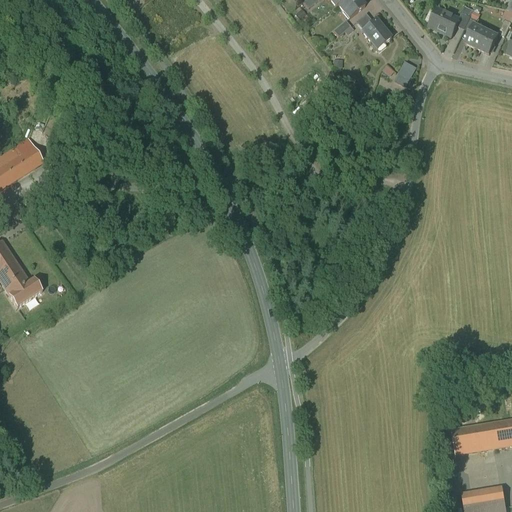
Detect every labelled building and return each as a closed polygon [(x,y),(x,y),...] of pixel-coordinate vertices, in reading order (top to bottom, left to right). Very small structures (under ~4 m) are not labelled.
[(321,0),(308,0),(303,5),(308,11),(322,1),(321,0)] [(328,0),(336,9),(338,7),(347,0),(328,0)] [(347,0),(338,7),(349,21),(365,9),(357,0),(347,0)] [(459,22),(437,12),(429,29),(451,40),(457,29),(460,22),(459,22)] [(471,20),(462,16),(459,22),(460,22),(457,29),(465,33),(471,20)] [(363,33),(373,25),(366,17),(356,25),(363,33)] [(505,22),(498,37),(505,40),(511,26),(505,22)] [(346,23),(333,33),(339,39),(351,29),(346,23)] [(363,33),(362,34),(377,53),(391,41),(376,23),(373,25),(363,33)] [(498,40),(474,28),(465,46),(476,52),(476,51),(489,57),(498,40)] [(416,71),(405,65),(399,76),(410,83),(416,71)] [(78,104),(68,100),(65,108),(75,111),(78,104)] [(0,159),(0,192),(44,165),(28,141),(0,159)] [(30,284),(2,243),(0,244),(0,284),(9,298),(30,284)] [(30,284),(9,298),(17,310),(42,294),(34,281),(30,284)] [(476,367),(462,368),(463,383),(477,382),(476,367)] [(459,402),(446,403),(449,430),(462,428),(459,402)] [(511,422),(451,432),(455,457),(511,448),(511,422)] [(506,511),(503,490),(462,497),(464,511),(506,511)]
